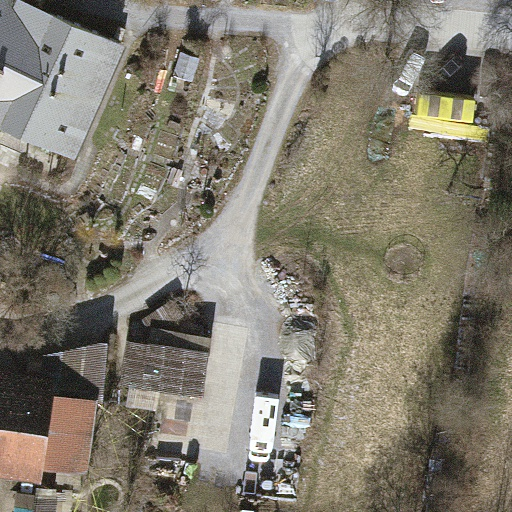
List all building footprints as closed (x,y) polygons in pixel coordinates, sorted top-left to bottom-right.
[(91,18),(49,0),(31,0),(0,72),(0,120),(38,137),(91,18)] [(0,0),(0,72),(31,0),(0,0)] [(147,43),(91,18),(38,137),(94,162),(147,43)] [(215,351),(129,341),(124,388),(209,398),(215,351)] [(103,377),(0,369),(0,478),(95,486),(103,377)]
